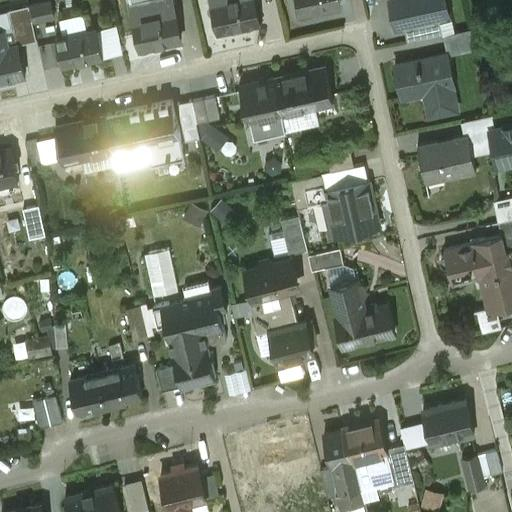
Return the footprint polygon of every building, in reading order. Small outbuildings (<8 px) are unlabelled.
[(131,0),(141,47),(179,39),(171,0),(131,0)] [(212,0),(219,30),(258,22),(253,0),(212,0)] [(299,0),(302,12),(341,4),(339,0),(299,0)] [(453,0),(425,0),(392,7),(396,29),(457,16),(453,0)] [(51,1),(30,6),(33,22),(54,17),(51,1)] [(30,6),(9,10),(18,44),(37,41),(33,22),(30,6)] [(0,80),(24,75),(18,44),(9,10),(0,11),(0,80)] [(440,19),(405,27),(409,42),(443,35),(440,19)] [(96,28),(57,37),(63,65),(102,56),(96,28)] [(473,28),(444,35),(447,49),(477,43),(473,28)] [(477,43),(447,49),(448,53),(395,65),(403,97),(434,91),(439,114),(458,109),(453,86),(455,86),(448,55),(478,49),(477,43)] [(307,71),(275,78),(283,114),(288,113),(291,126),(318,120),(307,71)] [(275,78),(243,85),(254,134),(280,128),(277,115),(283,114),(275,78)] [(215,95),(193,100),(197,123),(220,118),(215,95)] [(192,100),(178,104),(184,129),(198,126),(192,100)] [(161,104),(107,115),(115,150),(119,149),(122,163),(150,157),(147,143),(168,139),(161,104)] [(494,113),(466,120),(469,133),(473,155),(495,150),(490,128),(496,127),(493,115),(495,115),(494,113)] [(107,115),(56,126),(63,161),(83,158),(86,170),(112,164),(110,151),(115,150),(107,115)] [(221,149),(229,134),(206,121),(198,137),(221,149)] [(511,123),(496,127),(490,128),(495,150),(498,166),(511,162),(511,123)] [(469,133),(419,144),(427,182),(477,171),(473,155),(469,133)] [(42,163),(37,140),(25,143),(30,165),(42,163)] [(324,142),(299,147),(303,165),(328,160),(328,159),(327,153),(324,142)] [(12,148),(0,150),(0,186),(19,182),(12,148)] [(351,149),(327,153),(328,159),(328,160),(331,171),(354,166),(351,149)] [(152,169),(130,173),(133,188),(155,183),(152,169)] [(318,175),(291,181),(298,207),(320,202),(329,200),(327,190),(322,191),(318,175)] [(370,180),(327,190),(329,200),(320,202),(329,239),(381,227),(370,180)] [(189,214),(206,219),(209,209),(192,204),(189,214)] [(39,205),(23,209),(30,238),(46,235),(39,205)] [(300,215),(282,219),(290,254),(308,250),(300,215)] [(511,218),(499,221),(502,233),(506,250),(511,248),(511,218)] [(502,233),(472,241),(472,242),(445,249),(446,254),(443,255),(442,258),(441,260),(442,263),(444,265),(446,266),(449,266),(450,272),(465,268),(470,261),(476,259),(480,275),(486,273),(482,256),(506,250),(502,233)] [(341,248),(309,255),(313,270),(344,263),(341,248)] [(511,248),(506,250),(482,256),(486,273),(480,275),(488,309),(511,303),(511,248)] [(170,249),(146,254),(154,296),(178,291),(170,249)] [(276,263),(269,258),(261,260),(256,268),(247,270),(254,299),(290,289),(290,290),(300,287),(292,258),(276,263)] [(358,279),(331,286),(339,319),(337,320),(343,345),(360,340),(361,343),(395,334),(388,304),(376,307),(376,304),(365,307),(363,298),(365,293),(363,286),(359,283),(358,279)] [(209,281),(186,286),(184,291),(186,300),(212,293),(209,281)] [(186,300),(183,300),(195,346),(207,344),(208,345),(227,340),(219,310),(228,308),(222,286),(212,288),(213,293),(212,293),(186,300)] [(254,299),(251,300),(259,336),(271,333),(278,362),(313,354),(311,344),(316,342),(314,332),(308,333),(305,321),(299,322),(290,290),(290,289),(254,299)] [(183,300),(154,307),(158,326),(166,324),(176,366),(182,387),(216,379),(208,345),(207,344),(195,346),(183,300)] [(141,305),(126,309),(134,339),(148,336),(141,305)] [(120,343),(110,346),(113,360),(124,357),(120,343)] [(135,363),(102,371),(110,404),(143,396),(135,363)] [(176,366),(157,370),(162,392),(182,387),(176,366)] [(248,370),(227,372),(230,392),(251,389),(248,370)] [(102,371),(71,379),(79,412),(110,404),(102,371)] [(56,395),(33,400),(40,427),(63,422),(56,395)] [(465,399),(424,409),(432,441),(460,435),(461,438),(474,435),(465,399)] [(378,420),(343,428),(351,460),(355,459),(362,486),(391,479),(393,478),(386,449),(378,420)] [(351,460),(343,428),(324,433),(332,468),(335,467),(341,494),(337,495),(340,506),(365,500),(362,486),(355,459),(351,460)] [(31,430),(19,432),(20,442),(32,440),(31,430)] [(299,440),(262,449),(269,476),(286,472),(288,478),(307,473),(299,440)] [(405,444),(386,449),(393,478),(391,479),(392,483),(413,478),(405,444)] [(497,449),(485,452),(491,476),(503,473),(497,449)] [(476,455),(460,459),(469,490),(485,486),(476,455)] [(198,464),(161,473),(170,508),(172,508),(173,511),(192,511),(191,503),(207,499),(198,464)] [(332,468),(321,470),(328,497),(337,495),(341,494),(335,467),(332,468)] [(264,477),(248,481),(253,501),(255,511),(272,511),(273,511),(264,477)] [(143,480),(127,484),(133,511),(138,511),(150,509),(143,480)] [(253,501),(248,481),(237,484),(242,503),(253,501)] [(119,511),(113,485),(66,497),(69,511),(119,511)] [(43,511),(41,503),(5,511),(43,511)]
